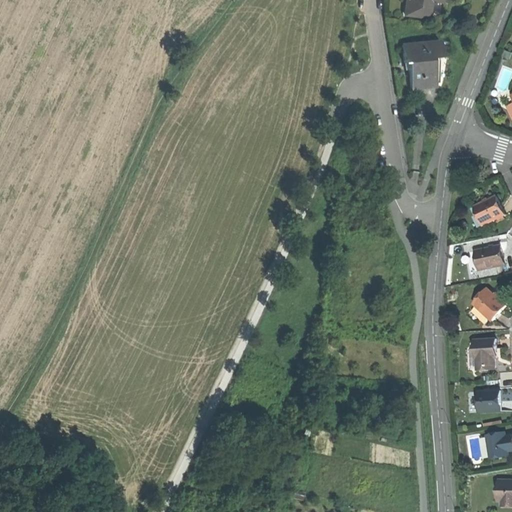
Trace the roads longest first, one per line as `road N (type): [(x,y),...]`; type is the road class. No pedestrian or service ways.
road 1 (track): [(236,0),(163,102),(77,289),(0,424)]
road 2 (residential): [(446,511),(433,341),(440,219)]
road 3 (residential): [(369,0),(400,196),(408,209),(440,219)]
road 4 (residential): [(455,136),(511,0)]
